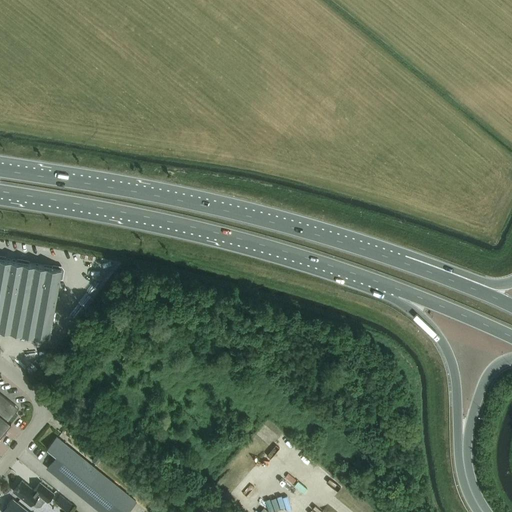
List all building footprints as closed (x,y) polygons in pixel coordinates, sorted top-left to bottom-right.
[(0,328),(50,337),(62,268),(0,257),(0,328)] [(0,437),(12,423),(9,421),(19,408),(0,392),(0,437)] [(57,437),(48,448),(61,460),(52,471),(102,511),(127,511),(136,501),(57,437)] [(97,464),(102,458),(98,454),(93,461),(97,464)] [(34,489),(23,480),(14,491),(31,505),(33,503),(37,506),(41,506),(46,500),(48,501),(55,493),(41,482),(34,489)] [(65,499),(59,506),(67,511),(72,505),(65,499)] [(24,511),(10,501),(0,511),(24,511)]
